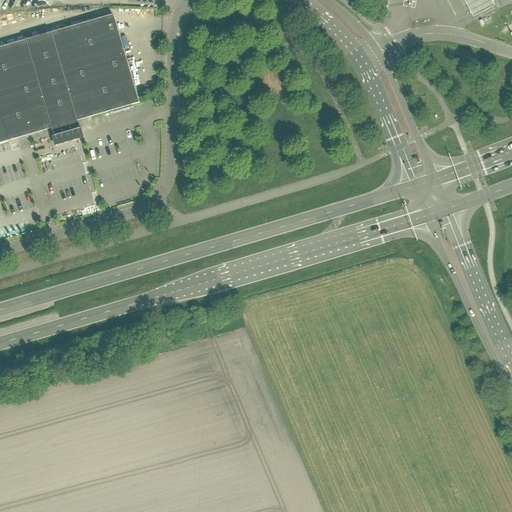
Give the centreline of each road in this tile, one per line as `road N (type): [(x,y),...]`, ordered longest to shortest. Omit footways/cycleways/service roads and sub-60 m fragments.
road 1 (primary): [(0,343),(424,216)]
road 2 (primary): [(413,186),(0,310)]
road 3 (unclassified): [(0,250),(139,210),(165,186),(174,32),(188,0)]
road 4 (tertiary): [(424,216),(511,394)]
road 5 (tertiary): [(511,361),(446,209)]
road 6 (tertiary): [(435,179),(381,51)]
road 7 (unclassified): [(381,51),(450,34),(511,53)]
road 8 (tertiary): [(365,61),(413,186)]
